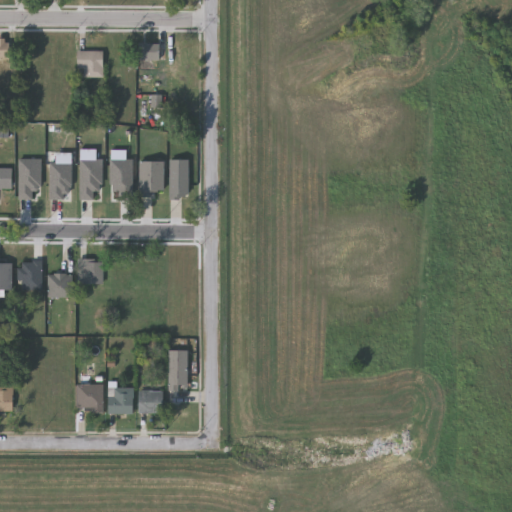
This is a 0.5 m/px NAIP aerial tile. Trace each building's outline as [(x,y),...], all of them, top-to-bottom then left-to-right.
[(0,39),(9,39),(9,58),(0,58),(0,39)] [(157,44),(157,60),(135,60),(135,44),(157,44)] [(99,51),(99,77),(76,77),(76,71),(74,71),(74,51),(99,51)] [(149,96),(160,97),(159,109),(149,108),(149,96)] [(0,190),(0,169),(12,169),(12,190),(0,190)] [(102,285),(77,284),(77,260),(102,261),(102,285)] [(0,264),(12,264),(12,291),(0,291),(0,264)] [(72,298),(47,298),(47,274),(72,274),(72,298)] [(163,413),(140,413),(140,384),(163,384),(163,413)] [(0,385),(12,385),(12,411),(0,411),(0,385)] [(102,411),(77,411),(77,385),(102,385),(102,411)] [(108,414),(108,387),(134,387),(134,414),(108,414)]
